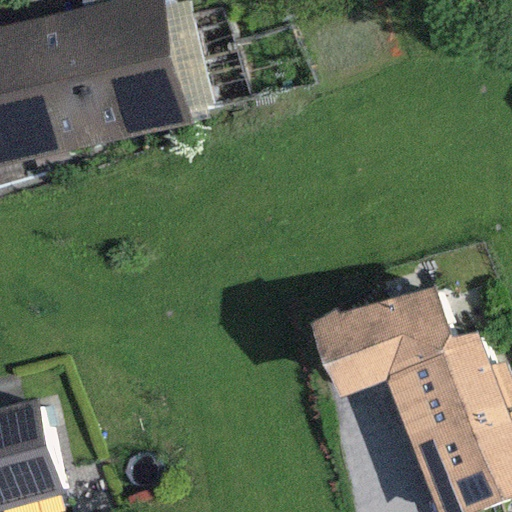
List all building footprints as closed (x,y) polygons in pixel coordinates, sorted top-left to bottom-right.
[(0,190),(208,138),(173,0),(137,0),(0,34),(0,190)] [(380,309),(356,318),(387,395),(432,376),(506,348),(500,332),(480,280),(384,318),(380,309)] [(506,348),(432,376),(458,442),(511,421),(511,327),(500,332),(506,348)] [(0,511),(67,511),(95,506),(68,399),(0,415),(0,511)] [(511,421),(458,442),(484,511),(504,511),(511,509),(511,421)]
